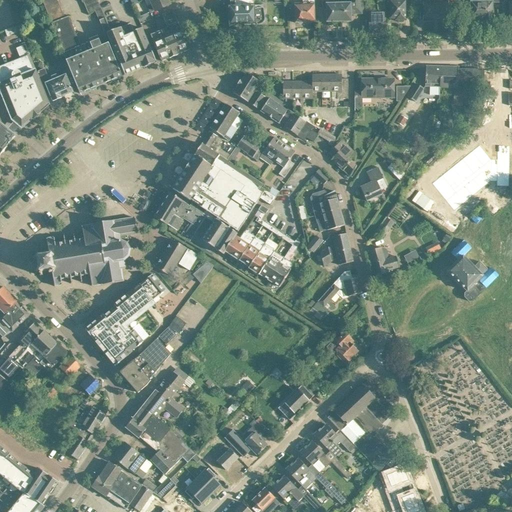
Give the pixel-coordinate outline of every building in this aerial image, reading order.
[(55,0),(45,5),(47,10),(59,5),(57,0),(55,0)] [(168,0),(149,0),(152,5),(147,7),(150,13),(170,5),(168,0)] [(234,0),(234,6),(228,6),(229,26),(259,25),(260,25),(261,24),(262,24),(263,23),(263,22),(264,22),(264,21),(265,20),(265,19),(265,18),(263,5),(253,6),(253,0),(234,0)] [(315,22),(313,0),(303,0),(303,4),(295,4),(296,23),(315,22)] [(326,0),(326,12),(327,22),(351,21),(351,14),(362,14),(361,0),(348,0),(349,3),(334,4),(333,0),(326,0)] [(377,0),(377,13),(368,14),(369,37),(386,37),(385,2),(385,0),(377,0)] [(387,0),(387,7),(390,7),(390,19),(396,19),(396,20),(405,21),(405,1),(397,1),(396,0),(387,0)] [(424,3),(424,10),(424,20),(447,19),(447,2),(429,3),(428,0),(419,0),(420,3),(424,3)] [(492,20),(492,2),(504,2),(503,0),(485,0),(485,2),(470,2),(470,9),(470,19),(483,19),(484,20),(492,20)] [(101,8),(98,2),(85,8),(88,14),(95,11),(98,20),(105,18),(101,8)] [(49,16),(62,11),(59,5),(47,10),(49,16)] [(162,15),(167,28),(150,35),(162,61),(169,58),(169,59),(178,55),(190,49),(178,21),(177,21),(173,10),(162,15)] [(52,23),(65,18),(62,11),(49,16),(52,23)] [(148,13),(138,18),(140,24),(150,20),(148,13)] [(52,23),(62,49),(77,43),(79,42),(69,16),(65,18),(52,23)] [(154,63),(156,62),(142,28),(134,32),(130,24),(111,32),(105,34),(108,43),(122,76),(143,67),(144,68),(155,63),(154,63)] [(78,47),(77,43),(62,49),(70,70),(78,89),(80,94),(119,78),(122,76),(108,43),(105,44),(101,46),(98,37),(89,40),(89,42),(78,47)] [(36,72),(37,72),(26,45),(16,48),(16,49),(20,47),(23,52),(27,50),(29,55),(0,66),(0,87),(11,115),(24,126),(34,117),(33,114),(37,111),(39,112),(49,103),(42,85),(42,86),(36,72)] [(440,87),(441,67),(426,66),(425,86),(430,87),(430,95),(439,95),(440,87)] [(441,67),(440,87),(454,88),(454,91),(457,91),(457,88),(458,69),(458,67),(441,67)] [(44,69),(37,72),(36,72),(42,86),(42,85),(46,84),(53,102),(62,98),(61,97),(73,92),(72,91),(78,89),(70,70),(64,73),(65,75),(57,78),(56,75),(51,77),(53,80),(49,82),(44,69)] [(458,69),(457,88),(483,89),(483,80),(484,70),(458,69)] [(232,92),(248,102),(260,82),(245,73),(232,92)] [(312,82),(312,92),(322,92),(322,75),(312,75),(312,82)] [(332,75),(322,75),(322,92),(332,92),(332,75)] [(342,75),(332,75),(332,92),(336,92),(336,99),(348,99),(348,79),(342,79),(342,75)] [(354,92),(354,98),(394,98),(394,79),(361,79),(361,92),(354,92)] [(283,82),(283,92),(283,103),(283,108),(286,108),(286,100),(285,100),(285,99),(293,99),(293,82),(283,82)] [(293,82),(293,99),(301,99),(302,99),(302,82),(293,82)] [(312,92),(312,82),(302,82),(302,99),(304,99),(312,99),(312,92)] [(416,83),(408,97),(416,102),(424,88),(416,83)] [(396,86),(396,96),(396,102),(401,102),(410,86),(396,86)] [(462,92),(454,91),(453,116),(461,116),(462,92)] [(258,92),(249,104),(257,109),(265,97),(258,92)] [(269,99),(261,111),(279,123),(287,111),(282,108),(269,99)] [(226,104),(210,129),(226,139),(228,137),(225,135),(239,112),(226,104)] [(410,116),(403,111),(395,123),(403,127),(410,116)] [(293,114),(284,127),(304,140),(306,137),(314,142),(318,135),(317,134),(311,130),(313,126),(306,121),(305,122),(293,114)] [(0,146),(11,133),(11,134),(12,133),(1,124),(0,121),(0,146)] [(47,131),(43,127),(38,132),(40,134),(42,136),(47,131)] [(317,134),(318,135),(328,142),(327,144),(332,146),(331,148),(337,138),(320,129),(317,134)] [(209,132),(201,144),(214,152),(222,140),(217,137),(209,132)] [(248,153),(252,156),(253,157),(252,158),(257,161),(259,158),(270,165),(273,160),(285,145),(274,137),(271,141),(260,133),(253,143),(255,144),(248,153)] [(238,146),(248,153),(255,144),(253,143),(245,137),(238,146)] [(331,148),(329,153),(334,157),(331,160),(343,171),(343,170),(350,176),(357,166),(351,162),(348,159),(354,152),(341,140),(338,137),(337,138),(331,148)] [(185,170),(173,189),(190,200),(206,210),(208,212),(216,218),(238,232),(253,209),(260,198),(271,206),(271,205),(276,197),(261,187),(263,184),(233,165),(237,158),(236,157),(240,150),(235,147),(226,161),(214,152),(201,144),(202,145),(194,156),(195,156),(190,163),(189,163),(187,166),(184,170),(185,170)] [(285,145),(273,160),(283,167),(279,174),(284,178),(294,164),(289,161),(295,152),(285,145)] [(479,145),(431,184),(454,211),(491,181),(496,181),(496,186),(509,187),(510,146),(497,146),(496,160),(491,160),(479,145)] [(392,164),(388,168),(402,178),(405,173),(392,164)] [(378,167),(376,168),(367,172),(371,182),(360,187),(367,202),(382,195),(380,190),(379,186),(385,183),(378,167)] [(319,170),(314,176),(322,187),(329,182),(319,170)] [(340,208),(335,191),(327,195),(323,191),(313,194),(309,200),(314,216),(340,208)] [(169,193),(154,217),(168,225),(176,231),(183,219),(198,228),(196,230),(197,230),(205,218),(208,212),(206,210),(204,212),(197,208),(191,204),(190,206),(183,201),(169,193)] [(258,210),(261,212),(265,215),(268,210),(261,205),(258,210)] [(344,225),(340,208),(314,216),(318,231),(320,232),(326,230),(327,230),(344,225)] [(213,223),(202,240),(216,249),(216,250),(223,255),(225,251),(235,236),(237,233),(215,220),(215,219),(216,218),(208,212),(205,218),(213,223)] [(475,215),(471,218),(476,223),(480,219),(475,215)] [(74,235),(73,235),(74,240),(65,242),(64,236),(63,236),(64,242),(55,244),(54,237),(46,239),(49,255),(40,256),(39,253),(36,253),(36,257),(33,257),(33,261),(37,260),(38,269),(35,269),(35,273),(39,273),(39,276),(43,275),(42,272),(47,271),(49,274),(52,274),(54,286),(62,285),(61,279),(70,278),(71,284),(72,283),(71,278),(80,276),(81,282),(82,282),(81,276),(90,274),(92,286),(102,284),(102,285),(123,281),(122,275),(124,274),(122,274),(122,269),(125,269),(124,261),(129,257),(131,258),(132,257),(129,256),(130,250),(133,249),(130,249),(127,244),(129,241),(128,241),(127,235),(137,233),(135,218),(114,221),(113,221),(92,224),(92,225),(82,227),(84,239),(75,240),(74,235)] [(393,222),(387,218),(375,235),(381,240),(393,222)] [(240,261),(255,238),(254,238),(255,236),(246,231),(245,232),(244,231),(229,254),(240,261)] [(441,240),(445,243),(451,236),(447,233),(441,240)] [(316,263),(317,263),(322,261),(322,259),(336,251),(336,252),(350,249),(347,234),(332,237),(334,244),(320,253),(320,254),(315,255),(316,263)] [(309,245),(310,245),(307,249),(311,252),(314,249),(315,249),(322,241),(317,236),(309,245)] [(249,268),(264,244),(264,243),(256,237),(255,239),(255,238),(240,261),(245,264),(244,265),(249,268)] [(297,238),(295,242),(292,245),(289,251),(293,253),(294,253),(300,243),(299,239),(297,238)] [(172,240),(155,267),(169,276),(177,263),(189,271),(190,269),(192,271),(200,258),(198,257),(198,256),(172,240)] [(454,264),(447,272),(467,291),(465,294),(465,297),(469,302),(472,302),(484,290),(484,286),(486,288),(498,276),(490,268),(488,270),(479,262),(474,268),(463,257),(471,249),(463,242),(463,241),(459,244),(451,253),(455,256),(450,261),(454,264)] [(264,245),(249,268),(248,268),(253,271),(252,272),(257,275),(258,274),(259,275),(259,274),(274,251),(265,245),(264,245)] [(378,249),(368,251),(372,264),(376,276),(385,274),(388,273),(388,271),(399,267),(395,256),(385,259),(384,259),(386,258),(387,256),(388,254),(387,250),(385,249),(383,248),(381,248),(378,249)] [(322,261),(317,263),(318,263),(320,267),(324,267),(337,258),(339,265),(353,262),(350,249),(336,252),(336,251),(322,259),(322,261)] [(269,281),(284,258),(274,251),(260,274),(269,281)] [(294,264),(289,261),(294,254),(294,253),(293,253),(289,251),(284,258),(269,281),(279,287),(294,264)] [(207,262),(192,275),(195,278),(200,284),(214,266),(207,262)] [(318,301),(315,305),(313,307),(315,309),(319,312),(323,316),(328,310),(324,307),(340,289),(345,288),(348,297),(362,293),(358,278),(352,279),(350,271),(344,272),(337,280),(317,301),(318,301)] [(99,317),(85,329),(115,366),(144,343),(133,330),(129,334),(123,326),(165,291),(152,275),(114,305),(116,308),(105,317),(103,315),(102,315),(108,323),(106,325),(99,317)] [(0,316),(17,302),(17,301),(4,287),(0,290),(0,316)] [(17,302),(0,316),(0,334),(3,338),(11,332),(12,332),(29,315),(17,302)] [(176,316),(169,327),(179,334),(186,323),(176,316)] [(0,392),(21,368),(19,366),(15,362),(31,344),(32,345),(44,331),(35,322),(18,339),(19,340),(17,342),(20,344),(9,357),(3,352),(0,354),(0,392)] [(169,327),(159,337),(166,345),(176,335),(169,327)] [(21,368),(24,366),(25,367),(35,357),(40,362),(45,357),(57,344),(44,331),(32,345),(31,344),(15,362),(19,366),(21,368)] [(345,333),(337,340),(336,341),(335,339),(327,347),(333,354),(336,351),(340,355),(338,356),(346,364),(351,359),(358,352),(350,344),(353,341),(345,333)] [(120,372),(119,372),(122,375),(124,373),(138,389),(136,391),(138,393),(145,387),(151,381),(150,379),(171,354),(157,339),(137,357),(133,360),(120,372)] [(57,344),(45,357),(49,361),(46,364),(51,368),(66,353),(57,344)] [(68,355),(50,373),(81,405),(90,395),(96,389),(93,385),(96,382),(80,367),(70,357),(68,355)] [(41,362),(40,362),(35,357),(25,367),(25,368),(30,373),(41,362)] [(309,364),(303,371),(311,379),(318,371),(313,367),(312,367),(309,364)] [(146,402),(142,407),(155,418),(163,407),(176,418),(183,409),(170,399),(176,391),(184,382),(185,383),(190,387),(193,382),(195,381),(189,376),(184,381),(172,372),(165,381),(164,380),(146,402)] [(278,409),(289,420),(316,394),(298,375),(292,381),(299,388),(278,409)] [(247,381),(242,387),(248,393),(253,387),(247,381)] [(373,386),(367,392),(381,406),(387,400),(373,386)] [(367,392),(361,398),(375,412),(381,406),(367,392)] [(26,397),(11,415),(48,446),(54,439),(57,442),(55,445),(56,445),(66,430),(61,426),(59,428),(55,425),(57,423),(26,397)] [(361,398),(355,403),(369,418),(375,412),(361,398)] [(235,401),(228,410),(231,413),(240,405),(235,401)] [(355,403),(349,409),(363,424),(369,418),(355,403)] [(94,407),(88,415),(101,423),(106,415),(94,407)] [(142,407),(125,427),(139,438),(140,437),(144,432),(159,444),(160,450),(158,452),(150,460),(165,475),(182,458),(186,462),(191,457),(195,453),(170,431),(171,430),(155,418),(142,407)] [(221,414),(224,416),(227,418),(231,413),(228,410),(225,408),(221,414)] [(349,409),(343,415),(357,430),(363,424),(349,409)] [(65,427),(77,434),(89,442),(94,435),(101,423),(88,415),(83,412),(81,416),(86,420),(81,427),(71,420),(65,427)] [(343,415),(336,421),(350,436),(357,430),(343,415)] [(254,419),(249,424),(258,433),(262,428),(260,426),(256,422),(254,419)] [(382,425),(368,437),(375,444),(389,429),(383,423),(382,425)] [(314,435),(321,442),(327,448),(333,443),(336,446),(342,441),(326,424),(321,429),(320,429),(314,435)] [(389,429),(375,444),(380,450),(395,435),(389,429)] [(245,443),(250,448),(257,455),(267,445),(255,433),(245,443)] [(77,434),(69,447),(66,452),(78,460),(89,443),(89,442),(77,434)] [(395,435),(380,450),(387,456),(401,442),(395,435)] [(357,449),(347,438),(341,444),(350,453),(350,452),(352,454),(357,449)] [(125,442),(113,457),(127,469),(142,479),(146,473),(140,468),(147,459),(139,454),(125,442)] [(300,452),(307,459),(313,466),(319,460),(326,467),(332,462),(319,449),(312,442),(307,447),(306,446),(300,452)] [(0,474),(19,490),(26,480),(26,479),(31,473),(9,455),(10,454),(0,446),(0,474)] [(244,458),(232,446),(218,461),(205,449),(200,455),(212,465),(224,478),(227,475),(230,478),(237,471),(236,469),(240,465),(239,463),(244,458)] [(195,453),(191,457),(196,461),(200,458),(195,453)] [(299,483),(301,486),(307,491),(314,484),(309,479),(313,475),(305,466),(298,459),(293,464),(292,463),(286,469),(299,483)] [(352,474),(338,460),(333,464),(347,479),(352,474)] [(109,462),(92,487),(106,496),(125,510),(129,505),(135,510),(138,511),(159,511),(161,510),(156,507),(162,499),(153,492),(141,485),(122,472),(122,471),(109,462)] [(42,505),(58,482),(39,468),(34,475),(31,473),(26,479),(26,480),(19,490),(23,494),(24,492),(42,505)] [(208,468),(196,480),(210,494),(219,485),(213,479),(216,476),(208,468)] [(404,468),(383,476),(390,495),(403,490),(400,484),(409,481),(404,468)] [(331,484),(320,473),(315,477),(326,489),(331,484)] [(174,476),(170,480),(175,485),(179,481),(174,476)] [(316,510),(321,506),(307,491),(301,486),(297,490),(284,476),(279,481),(278,480),(272,487),(285,500),(294,510),(301,503),(299,501),(303,497),(316,510)] [(158,487),(153,492),(162,499),(176,486),(175,485),(170,480),(168,478),(158,487)] [(145,479),(141,485),(153,492),(158,487),(145,479)] [(196,480),(184,492),(192,500),(195,497),(201,503),(210,494),(196,480)] [(252,509),(255,511),(260,511),(262,510),(262,511),(268,504),(271,506),(276,500),(274,498),(275,498),(265,488),(252,501),(256,505),(252,509)] [(403,490),(390,495),(396,509),(404,506),(406,511),(418,511),(421,511),(414,493),(405,496),(403,490)] [(23,494),(8,511),(39,511),(44,506),(42,505),(24,492),(23,494)] [(177,497),(166,508),(170,511),(189,511),(191,511),(177,497)] [(232,511),(251,511),(242,503),(232,511)]
